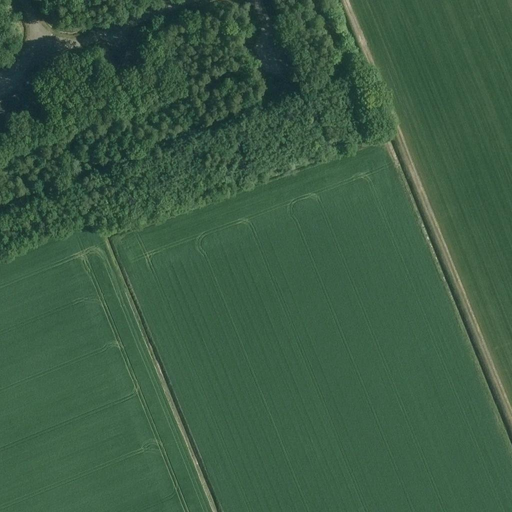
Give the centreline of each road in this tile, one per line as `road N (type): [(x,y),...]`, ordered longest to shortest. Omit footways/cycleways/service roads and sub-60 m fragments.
road 1 (track): [(511,422),(343,0)]
road 2 (unknown): [(44,52),(181,0)]
